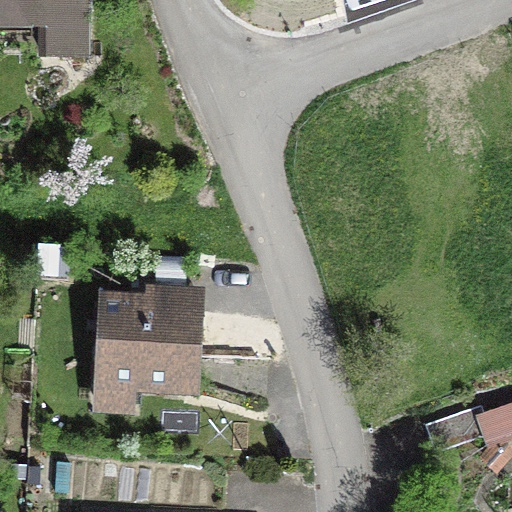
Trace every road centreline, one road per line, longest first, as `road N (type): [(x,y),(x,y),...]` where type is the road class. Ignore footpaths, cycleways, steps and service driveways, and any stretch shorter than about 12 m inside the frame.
road 1 (residential): [(222,101),(313,346),(347,511)]
road 2 (residential): [(510,0),(222,101)]
